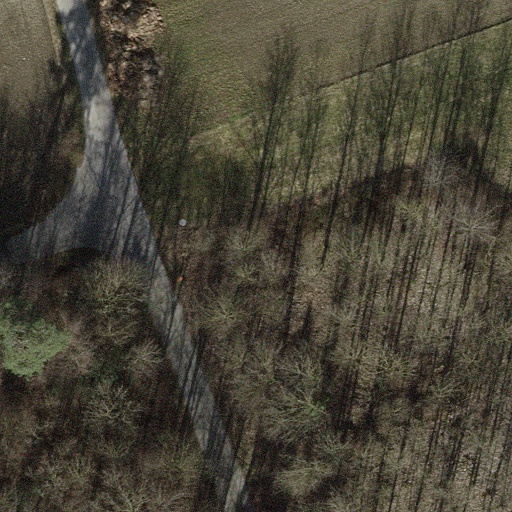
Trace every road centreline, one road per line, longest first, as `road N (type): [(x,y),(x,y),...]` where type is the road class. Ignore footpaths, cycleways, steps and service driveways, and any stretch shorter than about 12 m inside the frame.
road 1 (track): [(0,259),(133,218),(73,0)]
road 2 (track): [(133,218),(251,511)]
